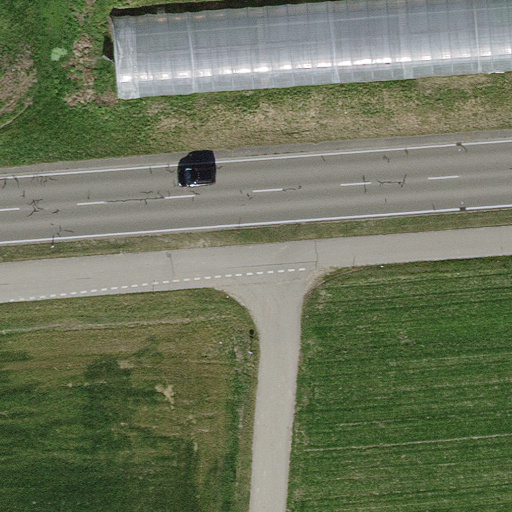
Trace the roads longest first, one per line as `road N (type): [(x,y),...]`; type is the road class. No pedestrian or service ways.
road 1 (secondary): [(511,173),(0,210)]
road 2 (track): [(283,256),(266,511)]
